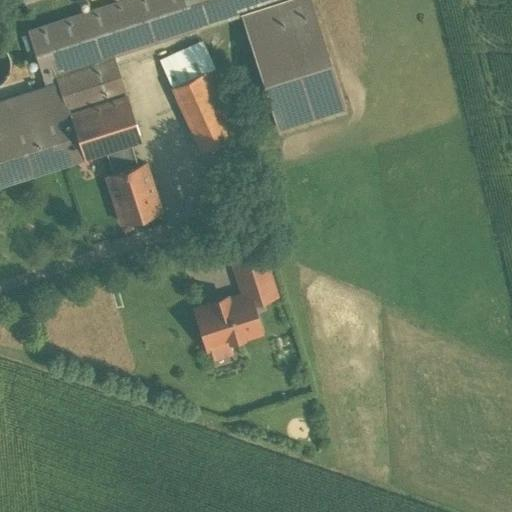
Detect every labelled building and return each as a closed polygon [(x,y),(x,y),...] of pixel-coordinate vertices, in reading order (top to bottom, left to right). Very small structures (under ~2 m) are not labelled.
[(41,78),(0,91),(0,189),(143,143),(114,55),(236,15),(282,0),(98,0),(23,25),(41,78)] [(337,103),(302,0),(282,0),(236,15),(272,124),(337,103)] [(202,53),(160,73),(194,143),(236,123),(202,53)] [(107,175),(122,223),(160,211),(145,163),(107,175)] [(248,294),(251,303),(275,295),(262,255),(234,264),(244,295),(248,294)] [(260,331),(251,303),(248,294),(244,295),(227,300),(226,297),(210,302),(212,306),(196,311),(207,347),(260,331)]
